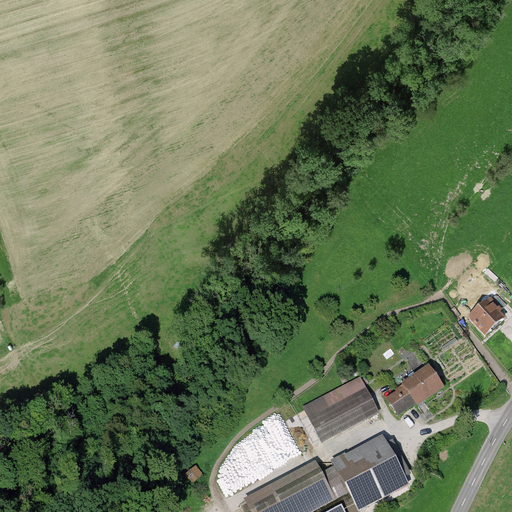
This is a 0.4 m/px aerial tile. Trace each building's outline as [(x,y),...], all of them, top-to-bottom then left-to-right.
[(500,310),(490,299),(470,318),(485,334),(503,317),(498,312),(500,310)] [(443,388),(428,367),(403,384),(405,387),(387,399),(399,415),(417,403),(418,405),(443,388)] [(377,412),(365,390),(311,419),(323,442),(377,412)] [(407,485),(382,438),(335,463),(360,510),(407,485)] [(309,511),(333,499),(315,464),(247,501),(252,511),(309,511)] [(190,475),(194,482),(204,476),(200,469),(190,475)]
